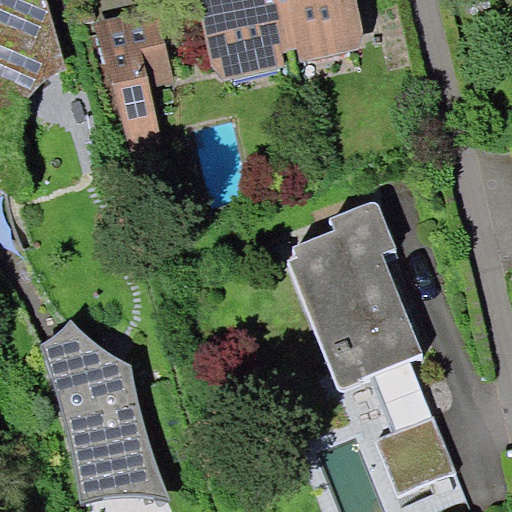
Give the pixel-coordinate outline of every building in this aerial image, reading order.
[(0,0),(0,192),(95,146),(49,0),(0,0)] [(206,0),(227,91),(377,57),(363,0),(206,0)] [(162,17),(101,32),(131,158),(171,148),(158,93),(179,88),(162,17)] [(303,256),(289,261),(339,391),(422,359),(382,253),(395,248),(376,200),(335,216),(340,228),(298,244),(303,256)] [(73,452),(79,498),(99,492),(120,489),(145,490),(168,494),(153,456),(141,418),(134,389),(129,361),(95,340),(71,319),(57,332),(42,341),(55,379),(66,419),(73,452)] [(453,473),(410,366),(374,381),(394,431),(375,438),(398,495),(453,473)] [(10,511),(0,468),(0,511),(10,511)]
